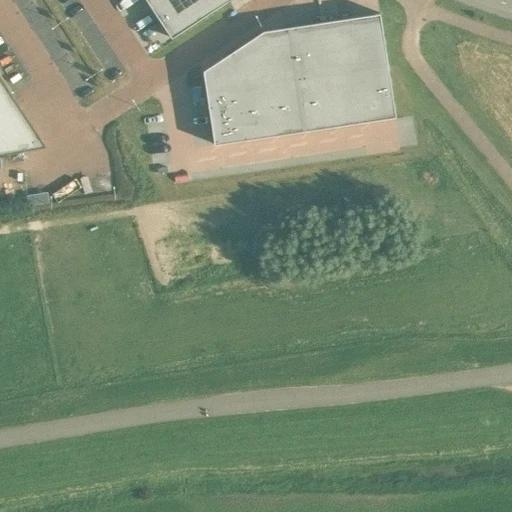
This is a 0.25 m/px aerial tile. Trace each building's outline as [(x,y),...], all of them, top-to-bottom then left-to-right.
[(146,0),(171,38),(228,0),(146,0)] [(349,17),(357,69),(387,65),(379,13),(349,17)] [(357,69),(349,17),(319,22),(327,74),(357,69)] [(297,78),(327,74),(319,22),(289,26),(297,78)] [(266,83),(297,78),(289,26),(263,30),(259,33),(266,83)] [(259,33),(231,52),(236,88),(266,83),(259,33)] [(238,99),(236,88),(231,52),(203,70),(208,104),(238,99)] [(395,117),(387,65),(357,69),(365,121),(395,117)] [(357,69),(327,74),(335,126),(365,121),(357,69)] [(305,130),(335,126),(327,74),(297,78),(305,130)] [(0,154),(24,151),(0,113),(0,100),(11,93),(0,75),(0,154)] [(274,135),(305,130),(297,78),(266,83),(274,135)] [(236,88),(238,99),(244,139),(274,135),(266,83),(236,88)] [(214,144),(244,139),(238,99),(208,104),(214,144)]
